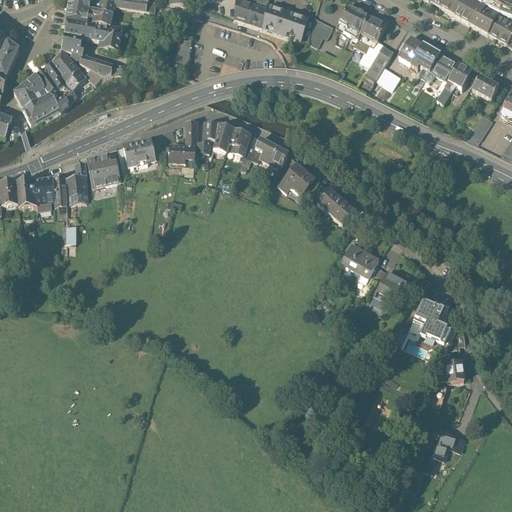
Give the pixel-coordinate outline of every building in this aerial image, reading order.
[(70,0),(70,4),(94,8),(97,9),(100,9),(102,0),(70,0)] [(102,0),(100,9),(97,9),(96,16),(113,19),(114,12),(154,17),(155,6),(147,6),(135,4),(121,2),(118,3),(116,3),(116,0),(102,0)] [(236,0),(236,3),(266,13),(267,9),(268,0),(236,0)] [(422,0),(421,2),(440,11),(445,0),(422,0)] [(479,11),(478,12),(457,0),(445,0),(440,11),(474,30),(483,13),(479,11)] [(262,33),(266,13),(236,3),(234,21),(234,23),(262,33)] [(94,8),(70,4),(66,27),(86,31),(89,21),(95,23),(96,16),(97,9),(94,8)] [(511,7),(511,6),(506,4),(503,10),(509,13),(511,7)] [(266,13),(262,33),(300,46),(308,23),(290,18),(292,11),(287,9),(284,16),(268,10),(267,9),(266,13)] [(359,37),(368,20),(348,10),(340,25),(349,29),(348,31),(359,37)] [(474,30),(487,38),(497,22),(497,21),(483,13),(474,30)] [(96,30),(110,32),(113,19),(96,16),(95,23),(93,29),(96,30)] [(386,30),(368,20),(359,37),(377,47),(378,46),(386,30)] [(332,32),(315,22),(308,47),(317,52),(323,40),(327,42),(332,32)] [(511,39),(511,30),(497,22),(487,38),(506,49),(511,39)] [(120,46),(121,41),(122,33),(110,32),(96,30),(96,32),(86,31),(66,27),(64,40),(65,40),(82,44),(95,46),(100,47),(98,54),(118,57),(120,46)] [(121,41),(120,46),(129,48),(131,35),(122,33),(121,41)] [(82,44),(65,40),(62,57),(72,59),(70,63),(75,65),(80,66),(79,69),(90,74),(103,82),(112,79),(113,69),(112,69),(90,63),(91,62),(87,60),(84,57),(85,53),(84,52),(81,51),(82,44)] [(172,73),(184,75),(190,44),(180,42),(174,65),(172,64),(171,71),(173,71),(172,73)] [(410,69),(422,49),(410,43),(399,63),(410,69)] [(348,61),(369,72),(379,55),(373,53),(356,44),(351,54),(348,61)] [(0,78),(6,82),(19,55),(7,46),(0,62),(0,78)] [(377,47),(373,53),(379,55),(389,62),(393,55),(378,46),(377,47)] [(336,60),(322,53),(318,64),(340,76),(348,61),(351,54),(341,49),(336,60)] [(439,59),(422,49),(410,69),(417,73),(418,70),(429,76),(439,59)] [(389,62),(379,55),(369,72),(357,92),(368,96),(375,84),(383,71),(389,62)] [(86,83),(62,57),(52,68),(62,80),(67,87),(72,95),(73,94),(86,83)] [(457,70),(439,59),(429,76),(447,86),(448,87),(457,70)] [(62,80),(52,68),(44,74),(68,107),(73,102),(76,100),(77,100),(74,96),(73,94),(72,95),(67,87),(62,90),(57,83),(62,80)] [(126,68),(115,69),(114,77),(130,75),(130,69),(126,68)] [(470,77),(457,70),(448,87),(454,90),(461,94),(470,77)] [(400,81),(383,71),(375,84),(392,94),(400,81)] [(68,107),(44,74),(44,73),(36,80),(49,98),(54,105),(55,105),(59,112),(60,113),(68,107)] [(95,88),(103,82),(90,74),(86,80),(95,88)] [(49,98),(36,80),(27,87),(35,98),(37,97),(41,103),(49,98)] [(498,90),(481,80),(473,94),(491,104),(498,90)] [(436,103),(444,108),(454,90),(448,87),(447,86),(436,103)] [(35,98),(27,87),(14,97),(23,114),(41,103),(37,97),(35,98)] [(41,103),(23,114),(30,128),(59,112),(55,105),(54,105),(49,98),(41,103)] [(511,99),(501,119),(511,124),(511,99)] [(482,118),(469,139),(480,144),(492,124),(482,118)] [(8,136),(12,124),(0,119),(0,140),(5,142),(8,136)] [(20,134),(12,124),(8,136),(10,140),(20,134)] [(186,149),(196,150),(196,124),(186,124),(186,149)] [(204,135),(204,142),(209,142),(215,142),(219,126),(203,125),(204,135)] [(226,154),(229,144),(233,130),(219,126),(215,142),(213,148),(214,148),(213,151),(226,154)] [(171,130),(164,133),(169,149),(178,149),(171,130)] [(232,160),(241,162),(245,150),(250,135),(233,130),(229,144),(234,145),(231,153),(234,154),(232,160)] [(254,137),(248,151),(262,156),(263,153),(255,149),(260,139),(254,137)] [(288,155),(260,139),(255,149),(263,153),(262,156),(261,157),(270,162),(269,165),(280,171),(288,155)] [(511,141),(500,160),(511,166),(511,163),(511,141)] [(209,156),(209,142),(204,142),(204,145),(198,145),(197,155),(209,156)] [(132,147),(124,150),(127,166),(135,164),(137,170),(147,167),(146,162),(154,160),(150,143),(132,147)] [(196,153),(196,150),(186,149),(178,149),(169,149),(168,166),(184,167),(184,164),(190,164),(190,163),(194,163),(195,153),(196,153)] [(248,151),(245,150),(241,162),(240,167),(248,170),(251,162),(257,164),(261,157),(262,156),(248,151)] [(117,165),(115,153),(109,155),(109,159),(87,164),(92,191),(120,185),(117,165)] [(299,169),(301,167),(296,163),(288,171),(290,173),(291,173),(293,175),(299,169)] [(75,170),(77,181),(85,180),(86,179),(85,168),(75,170)] [(290,173),(278,187),(286,194),(292,188),(302,197),(309,188),(314,182),(299,169),(293,175),(291,173),(290,173)] [(77,181),(66,182),(67,199),(87,198),(85,180),(77,181)] [(52,181),(33,184),(36,206),(37,206),(49,204),(49,202),(54,202),(52,181)] [(64,181),(52,181),(54,202),(55,210),(67,209),(66,194),(64,181)] [(37,208),(37,206),(36,206),(33,184),(16,186),(17,207),(18,210),(37,208)] [(16,186),(0,188),(0,204),(0,209),(17,207),(16,186)] [(354,212),(329,191),(317,205),(342,226),(354,212)] [(87,198),(67,199),(68,207),(87,204),(87,198)] [(187,217),(188,213),(172,208),(171,212),(187,217)] [(76,229),(66,229),(66,245),(76,245),(76,229)] [(360,276),(371,257),(352,246),(340,265),(360,276)] [(379,261),(371,257),(360,276),(367,281),(370,277),(375,267),(379,261)] [(388,274),(375,267),(370,277),(382,284),(388,274)] [(411,287),(388,274),(382,284),(377,293),(400,306),(411,287)] [(439,312),(423,304),(409,331),(441,347),(448,333),(433,325),(439,312)] [(456,329),(455,336),(457,349),(465,348),(464,335),(462,328),(456,329)] [(452,359),(460,358),(459,351),(451,352),(452,359)] [(441,367),(445,367),(451,367),(450,358),(441,359),(441,367)] [(451,367),(445,367),(445,368),(446,384),(447,386),(464,384),(462,366),(451,367)] [(433,378),(434,385),(432,390),(437,392),(440,385),(446,384),(445,368),(437,369),(437,378),(436,378),(433,378)] [(466,371),(468,384),(475,382),(473,370),(466,371)] [(386,406),(389,399),(380,395),(367,421),(382,428),(391,409),(386,406)] [(426,453),(425,457),(438,461),(444,463),(449,450),(452,439),(432,433),(429,441),(435,443),(431,454),(426,453)] [(464,443),(452,439),(449,450),(460,454),(464,443)] [(433,476),(438,461),(425,457),(420,471),(433,476)]
